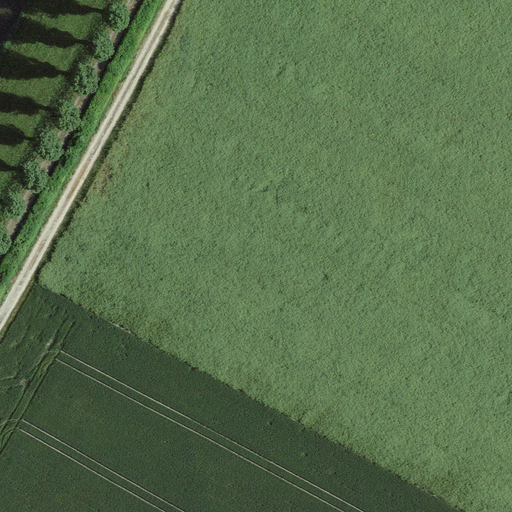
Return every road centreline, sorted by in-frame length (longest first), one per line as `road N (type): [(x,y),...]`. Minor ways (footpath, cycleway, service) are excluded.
road 1 (track): [(173,0),(0,324)]
road 2 (track): [(138,0),(0,253)]
